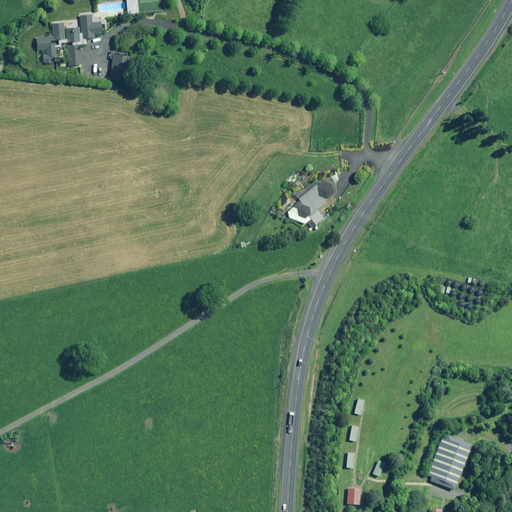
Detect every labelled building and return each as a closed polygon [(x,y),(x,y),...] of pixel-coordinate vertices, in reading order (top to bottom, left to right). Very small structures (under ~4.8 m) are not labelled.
[(138,14),(136,0),(126,0),(128,15),(138,14)] [(69,67),(82,66),(80,47),(80,45),(87,45),(87,42),(87,39),(95,38),(95,34),(101,34),(100,22),(97,22),(96,18),(92,19),(92,15),(79,16),(81,33),(78,33),(77,23),(73,24),(71,24),(65,24),(66,40),(65,40),(64,29),(64,23),(52,24),(52,35),(50,35),(50,37),(36,39),(37,51),(39,51),(39,56),(40,63),(45,63),(45,64),(53,63),(53,62),(56,62),(55,49),(55,48),(62,47),(62,43),(68,43),(72,42),(72,44),(73,47),(65,47),(66,55),(68,55),(69,67)] [(130,57),(112,56),(111,80),(128,81),(130,57)] [(327,199),(332,194),(331,186),(323,183),(317,187),(315,185),(298,199),(300,202),(287,212),(289,218),(305,224),(306,222),(311,228),(323,219),(316,210),(324,204),(324,203),(327,200),(327,199)] [(472,288),(471,287),(470,288),(469,288),(469,289),(467,288),(467,287),(466,286),(466,285),(465,285),(464,285),(463,285),(462,285),(461,286),(459,285),(458,284),(458,283),(457,282),(456,282),(455,282),(454,282),(453,283),(452,284),(452,285),(452,286),(453,287),(454,288),(455,288),(456,288),(457,288),(457,287),(458,287),(458,286),(461,287),(461,288),(461,289),(462,289),(462,290),(463,290),(464,290),(465,290),(466,290),(466,289),(469,290),(469,291),(469,292),(470,292),(470,293),(471,293),(472,293),(473,292),(474,291),(474,290),(474,289),(473,288),(472,288)] [(481,300),(482,296),(481,296),(481,295),(482,295),(482,294),(482,293),(482,292),(482,291),(481,291),(480,291),(479,291),(478,291),(477,292),(477,293),(477,294),(477,295),(478,295),(476,294),(474,298),(476,299),(475,299),(475,300),(475,301),(475,302),(475,303),(476,303),(476,304),(477,304),(478,304),(479,303),(480,303),(480,302),(480,301),(480,300),(481,300)] [(468,304),(468,305),(467,305),(467,306),(464,305),(464,304),(464,303),(464,302),(463,302),(463,301),(462,301),(461,301),(460,301),(460,302),(459,302),(459,303),(458,303),(458,304),(459,304),(459,305),(459,306),(460,306),(460,307),(461,307),(462,307),(462,306),(463,306),(467,307),(467,308),(468,309),(469,309),(470,309),(471,309),(472,309),(472,308),(472,307),(472,306),(472,305),(471,304),(470,304),(469,304),(468,304)] [(354,413),(361,415),(365,400),(358,399),(354,413)] [(349,440),(356,441),(359,427),(352,425),(349,440)] [(431,481),(455,490),(473,444),(444,433),(428,475),(432,477),(431,481)] [(353,468),(354,453),(347,453),(346,467),(353,468)] [(378,460),(372,474),(379,476),(385,463),(378,460)] [(348,488),(347,504),(360,505),(361,489),(348,488)]
